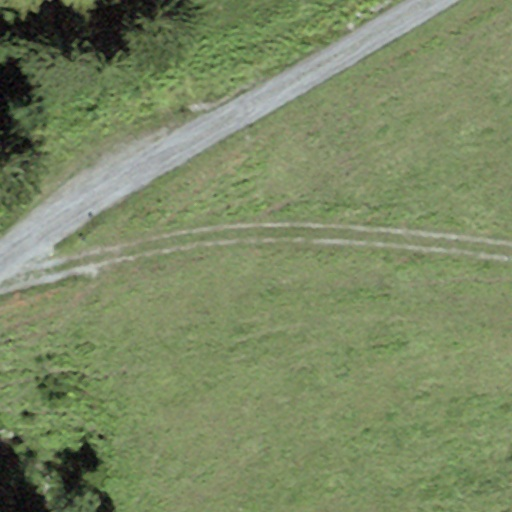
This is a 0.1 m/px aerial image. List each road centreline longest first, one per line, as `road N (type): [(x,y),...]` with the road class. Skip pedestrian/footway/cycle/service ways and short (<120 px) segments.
road 1 (track): [(511,239),(489,227),(178,242),(0,282)]
road 2 (track): [(432,0),(0,265)]
